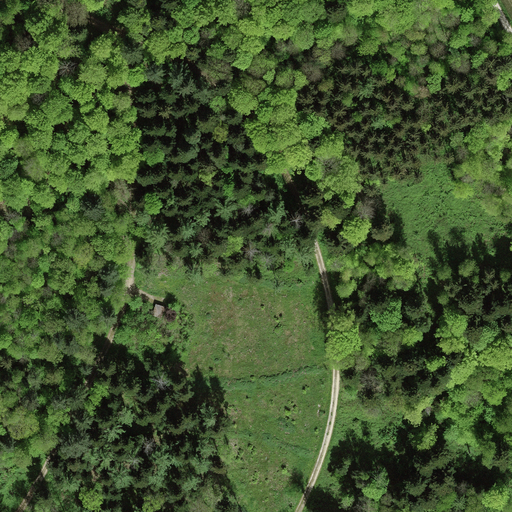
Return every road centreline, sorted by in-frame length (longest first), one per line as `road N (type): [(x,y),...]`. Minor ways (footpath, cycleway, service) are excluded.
road 1 (track): [(298,511),(322,457),(336,337),(312,225),(284,166),(242,107),(150,47),(46,0)]
road 2 (track): [(25,511),(118,316),(132,267),(133,95),(125,56),(107,27)]
